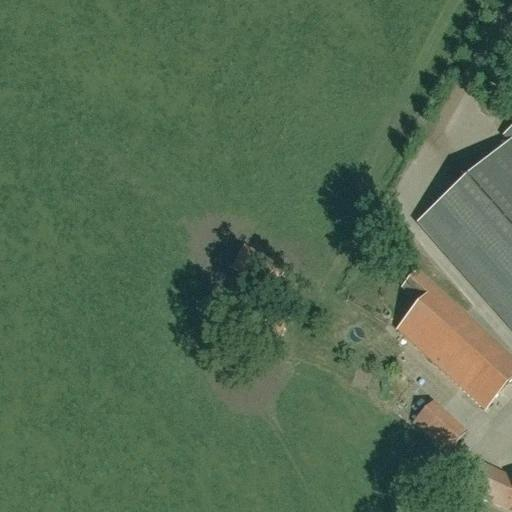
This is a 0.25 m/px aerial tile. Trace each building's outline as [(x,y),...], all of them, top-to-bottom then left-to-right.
[(511,131),(504,138),(510,144),(421,222),(511,325),(511,131)] [(243,249),(230,273),(273,294),(285,271),(243,249)] [(396,333),(484,412),(511,380),(511,359),(416,273),(402,290),(420,306),(396,333)] [(259,338),(279,346),(288,321),(269,313),(259,338)] [(447,457),(458,445),(467,434),(433,404),(413,427),(447,457)] [(508,509),(508,508),(511,509),(511,482),(482,470),(472,493),(508,509)]
